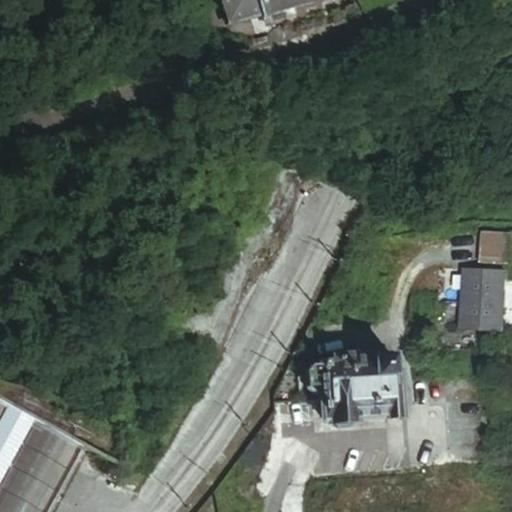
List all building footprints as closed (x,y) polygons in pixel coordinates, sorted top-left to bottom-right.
[(220,0),(228,26),(262,17),(257,0),(220,0)] [(257,0),(262,17),(263,19),(322,3),(321,0),(257,0)] [(108,138),(84,137),(83,149),(106,150),(108,138)] [(511,237),(480,236),(479,268),(509,269),(510,252),(511,252),(511,237)] [(508,272),(465,270),(462,332),(506,334),(508,272)] [(395,373),(396,356),(380,355),(380,352),(340,349),(339,355),(319,354),(310,358),(309,377),(314,383),(321,383),(319,409),(324,410),(324,411),(350,413),(351,412),(381,414),(381,415),(395,416),(398,373),(395,373)] [(0,387),(0,401),(76,445),(81,436),(73,431),(49,411),(50,408),(23,393),(22,394),(0,387)] [(0,432),(12,412),(0,405),(0,432)] [(0,497),(40,428),(12,412),(0,432),(0,497)] [(0,511),(61,511),(93,458),(40,428),(0,497),(0,511)]
